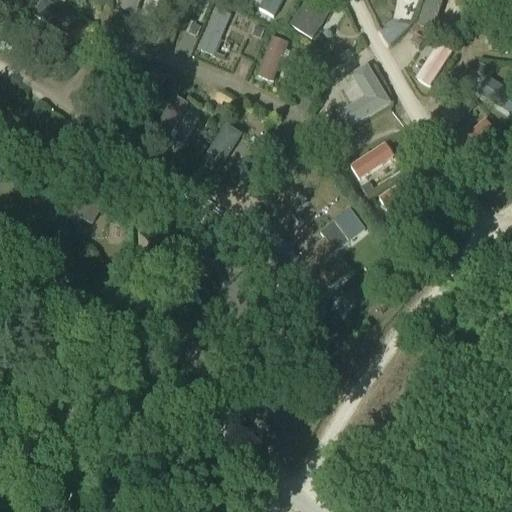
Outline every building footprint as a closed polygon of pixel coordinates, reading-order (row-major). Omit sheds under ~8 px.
[(124,0),(120,12),(134,16),(139,0),(144,0),(157,4),(158,0),(124,0)] [(332,0),(311,0),(290,34),(311,47),(339,4),(332,0)] [(443,0),(426,0),(416,31),(431,37),(443,0)] [(32,18),(70,42),(81,24),(42,1),(32,18)] [(197,49),(212,55),(230,11),(215,5),(197,49)] [(511,14),(501,14),(499,54),(511,54),(511,14)] [(274,38),(256,73),(273,82),(277,75),(282,77),(291,59),(298,63),(303,53),(274,38)] [(429,90),(452,55),(439,46),(416,81),(429,90)] [(323,67),(327,77),(349,66),(344,57),(323,67)] [(363,98),(338,113),(348,131),(392,104),(367,62),(348,73),(363,98)] [(157,72),(135,103),(147,111),(169,80),(157,72)] [(187,107),(174,100),(152,139),(166,146),(187,107)] [(312,124),(320,111),(311,105),(303,119),(312,124)] [(484,123),(453,150),(463,162),(494,135),(484,123)] [(201,166),(216,176),(242,137),(226,127),(201,166)] [(383,144),(349,166),(360,182),(393,159),(383,144)] [(20,162),(56,184),(64,171),(27,149),(20,162)] [(413,176),(379,203),(390,216),(423,189),(413,176)] [(77,217),(93,227),(113,192),(97,183),(77,217)] [(361,190),(365,196),(372,191),(368,185),(361,190)] [(252,234),(269,222),(259,208),(242,221),(252,234)] [(351,212),(322,235),(338,253),(365,233),(351,212)] [(407,255),(439,228),(429,216),(397,243),(407,255)] [(396,220),(389,226),(395,234),(402,228),(396,220)] [(58,233),(48,234),(49,242),(59,241),(58,233)] [(18,274),(19,234),(3,234),(2,273),(18,274)] [(37,234),(37,244),(47,244),(47,234),(37,234)] [(325,241),(300,262),(324,293),(351,273),(325,241)] [(70,243),(53,245),(58,286),(76,284),(70,243)] [(223,305),(223,293),(208,293),(208,305),(223,305)] [(282,434),(275,449),(292,457),(299,443),(282,434)]
